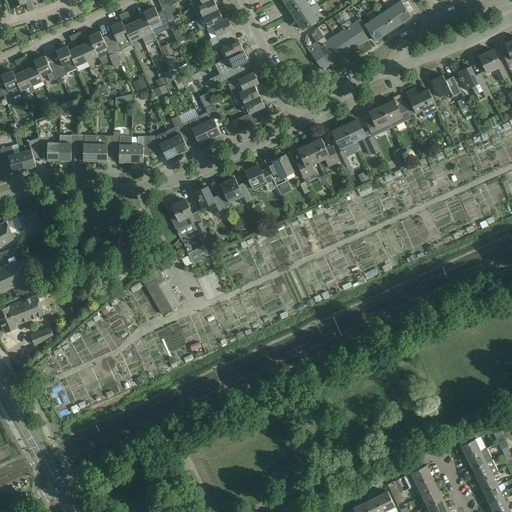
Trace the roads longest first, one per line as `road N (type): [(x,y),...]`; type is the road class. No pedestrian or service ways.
road 1 (unclassified): [(0,200),(40,190),(158,186),(300,121)]
road 2 (residential): [(0,60),(132,0)]
road 3 (residential): [(300,121),(239,0)]
road 4 (unclassified): [(388,69),(511,17)]
